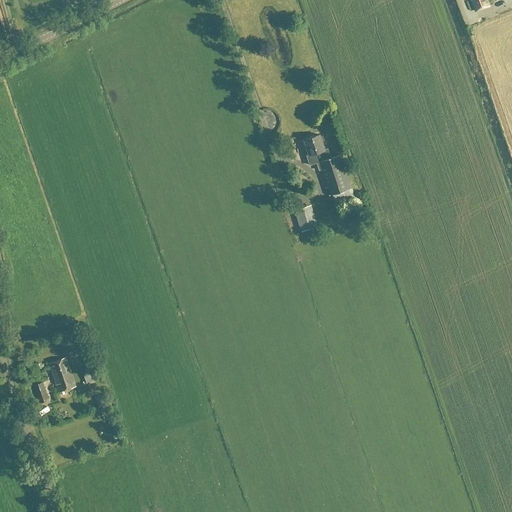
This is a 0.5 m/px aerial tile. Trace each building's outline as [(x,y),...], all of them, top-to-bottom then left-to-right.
[(487,7),(484,0),(470,0),(475,12),(487,7)] [(331,195),(335,205),(354,199),(340,155),(329,159),(326,150),(323,151),(319,136),(303,141),(307,155),(305,156),(308,166),(315,163),(324,189),(326,188),(329,196),(331,195)] [(362,205),(352,208),(356,218),(365,215),(362,205)] [(317,227),(311,207),(294,212),(301,232),(317,227)] [(76,387),(66,358),(47,365),(58,394),(75,388),(76,387)] [(81,371),(86,384),(98,380),(93,366),(81,371)] [(32,387),(39,405),(48,401),(42,383),(32,387)] [(106,394),(94,398),(97,409),(109,405),(106,394)]
